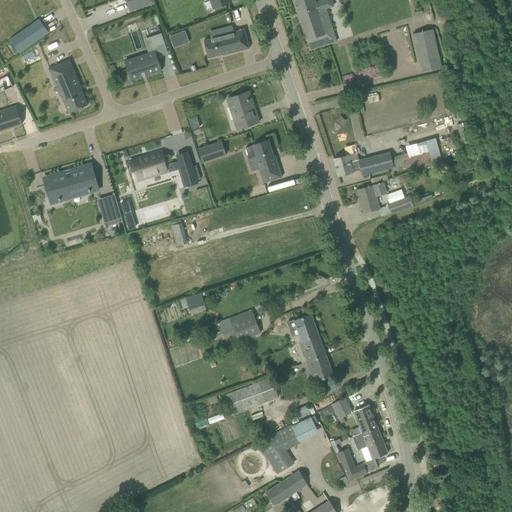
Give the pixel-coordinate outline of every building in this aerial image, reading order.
[(125,0),(130,11),(154,3),(153,0),(125,0)] [(325,8),(333,6),(330,0),(322,0),(315,2),(314,0),(293,0),(307,40),(310,49),(336,41),(325,8)] [(39,19),(9,40),(18,53),(48,32),(39,19)] [(222,53),(222,54),(248,47),(243,28),(232,31),(233,32),(203,40),(208,57),(222,53)] [(413,34),(422,73),(441,68),(432,29),(413,34)] [(161,31),(149,35),(152,46),(160,44),(164,43),(161,31)] [(194,53),(191,42),(184,44),(181,34),(169,37),(179,70),(192,66),(189,54),(194,53)] [(131,78),(161,69),(155,49),(125,58),(131,78)] [(69,60),(48,69),(56,86),(57,86),(56,84),(58,83),(58,84),(59,83),(61,82),(66,94),(61,97),(68,113),(87,105),(81,90),(81,89),(69,60)] [(7,75),(0,77),(0,86),(10,82),(7,75)] [(234,120),(237,129),(258,122),(254,109),(250,98),(248,92),(227,99),(230,107),(232,107),(236,119),(234,120)] [(0,113),(0,131),(22,124),(16,106),(6,109),(7,111),(0,113)] [(473,136),(468,121),(456,124),(461,140),(473,136)] [(281,177),(274,155),(273,156),(267,140),(253,144),(253,145),(245,148),(249,159),(256,157),(260,168),(258,169),(263,183),(281,177)] [(215,143),(198,149),(202,162),(226,154),(221,141),(215,143)] [(143,157),(129,161),(135,180),(174,168),(172,162),(165,165),(161,152),(143,158),(143,157)] [(343,157),(333,159),(337,176),(360,170),(362,176),(393,167),(394,171),(410,167),(407,154),(390,158),(390,157),(389,152),(358,160),(356,153),(343,157)] [(191,162),(179,166),(183,178),(188,177),(191,185),(197,183),(191,162)] [(91,165),(44,179),(45,184),(49,197),(58,194),(59,197),(58,197),(59,200),(72,196),(71,190),(88,185),(89,189),(88,189),(89,191),(98,188),(91,165)] [(373,185),(376,196),(386,194),(383,182),(373,185)] [(379,209),(372,185),(356,189),(363,213),(379,209)] [(387,204),(390,213),(413,205),(409,196),(387,204)] [(114,197),(100,201),(106,221),(107,222),(121,218),(115,197),(114,197)] [(170,223),(176,246),(187,243),(180,220),(170,223)] [(148,243),(172,237),(169,224),(132,233),(139,262),(169,255),(167,244),(149,248),(148,243)] [(199,292),(198,291),(185,295),(189,306),(202,302),(200,296),(199,292)] [(229,318),(237,342),(260,334),(251,310),(229,318)] [(292,336),(293,340),(317,332),(310,314),(301,317),(294,320),(299,333),(292,336)] [(302,364),(306,362),(325,355),(317,332),(293,340),(302,364)] [(325,355),(306,362),(313,382),(332,375),(325,355)] [(226,394),(234,414),(278,398),(271,378),(226,394)] [(216,396),(208,399),(210,404),(218,401),(216,396)] [(344,421),(342,417),(351,411),(343,398),(330,405),(340,423),(344,421)] [(322,410),(322,411),(324,414),(327,415),(332,413),(332,410),(330,406),(322,410)] [(353,412),(362,433),(377,427),(368,406),(353,412)] [(266,444),(260,447),(277,474),(291,465),(283,452),(287,450),(300,443),(291,424),(262,438),(266,444)] [(352,437),(355,443),(365,439),(366,442),(373,439),(374,440),(379,438),(378,437),(380,436),(377,427),(362,433),(352,437)] [(365,439),(355,443),(357,450),(367,446),(372,459),(387,453),(380,436),(378,437),(379,438),(374,440),(373,439),(366,442),(365,439)] [(367,473),(363,464),(354,467),(347,449),(335,453),(339,462),(341,461),(349,480),(367,473)] [(432,461),(434,469),(450,464),(448,455),(432,461)] [(298,470),(281,481),(290,494),(307,484),(298,470)] [(290,494),(281,481),(264,491),(273,505),(290,494)] [(336,511),(329,500),(310,511),(336,511)]
